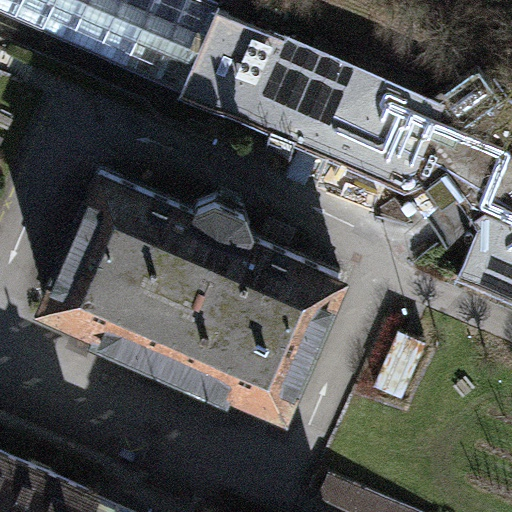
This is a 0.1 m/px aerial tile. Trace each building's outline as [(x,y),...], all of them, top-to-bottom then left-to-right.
[(0,0),(195,84),(230,5),(219,0),(0,0)] [(424,182),(458,103),(230,5),(195,84),(424,182)] [(511,126),(458,103),(424,182),(480,242),(468,270),(511,289),(511,126)] [(369,258),(121,153),(60,296),(308,401),(369,258)] [(0,416),(0,511),(90,511),(106,478),(111,467),(0,416)] [(425,511),(333,468),(322,489),(369,511),(425,511)] [(181,511),(106,478),(90,511),(181,511)]
